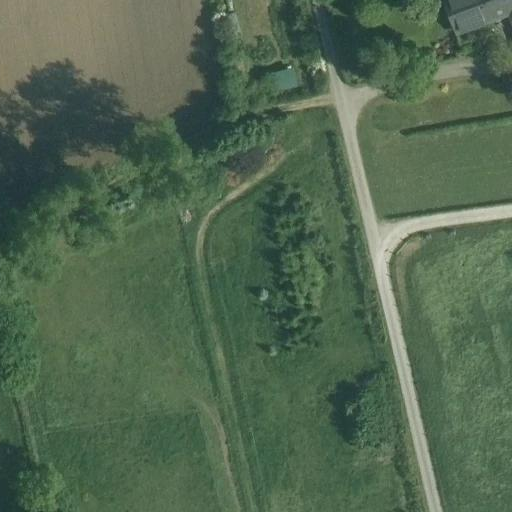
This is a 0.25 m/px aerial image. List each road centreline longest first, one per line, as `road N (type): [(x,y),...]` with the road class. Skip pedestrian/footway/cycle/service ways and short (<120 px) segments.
road 1 (residential): [(435,511),(318,0)]
road 2 (track): [(0,255),(237,119),(339,97)]
